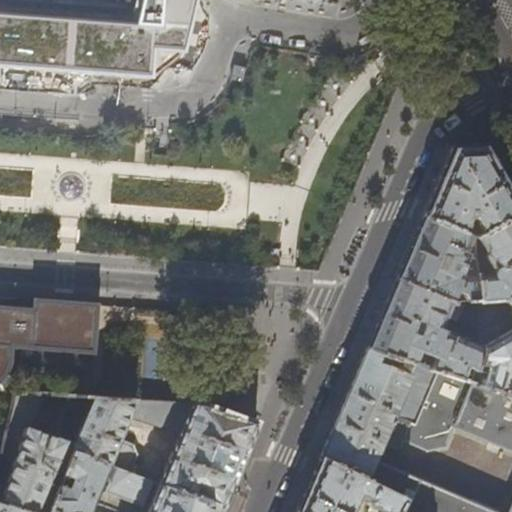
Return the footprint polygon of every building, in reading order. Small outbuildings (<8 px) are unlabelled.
[(0,0),(0,67),(145,78),(145,74),(149,75),(173,56),(173,52),(177,52),(180,40),(183,25),(185,16),(188,3),(188,0),(0,0)] [(246,68),(231,66),(230,81),(244,83),(246,68)] [(447,155),(421,216),(469,235),(470,230),(467,229),(470,222),(469,221),(469,218),(473,217),(481,232),(511,214),(511,192),(508,186),(503,178),(501,175),(484,144),(451,146),(447,155)] [(511,214),(481,232),(473,237),(475,275),(477,300),(503,299),(511,293),(511,214)] [(470,236),(469,235),(421,216),(397,271),(395,278),(450,302),(477,300),(475,275),(463,276),(459,274),(467,256),(464,251),(470,236)] [(385,301),(394,279),(389,277),(380,299),(385,301)] [(394,279),(385,301),(382,307),(365,347),(411,364),(436,372),(470,383),(480,348),(477,300),(450,302),(395,278),(394,279)] [(511,293),(503,299),(477,300),(480,348),(470,383),(510,396),(511,388),(511,293)] [(0,390),(2,390),(12,378),(18,361),(39,363),(41,348),(93,352),(97,305),(21,300),(20,309),(0,307),(0,390)] [(365,347),(329,431),(318,457),(403,499),(397,511),(511,511),(511,397),(510,396),(470,383),(436,372),(414,423),(393,415),(409,376),(406,374),(411,364),(365,347)] [(237,466),(255,422),(240,417),(228,413),(201,404),(92,397),(74,444),(30,429),(45,394),(13,392),(0,452),(0,504),(22,511),(45,511),(57,486),(61,476),(72,452),(130,474),(137,455),(132,444),(118,440),(127,418),(179,434),(157,484),(219,507),(237,466)] [(217,511),(219,507),(157,484),(130,474),(72,452),(61,476),(69,478),(64,489),(57,486),(45,511),(217,511)] [(397,511),(403,499),(318,457),(309,478),(294,511),(397,511)] [(288,511),(294,511),(309,478),(304,475),(288,511)]
